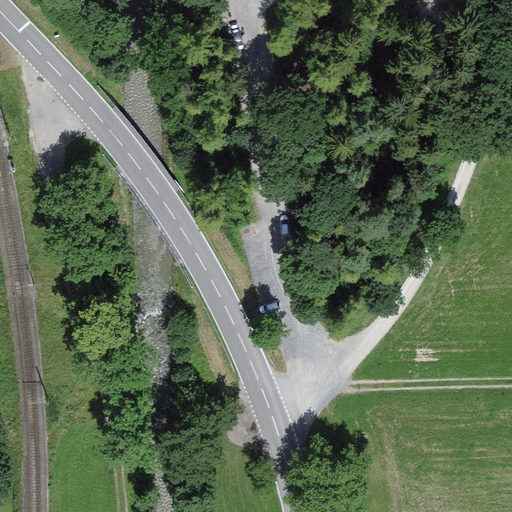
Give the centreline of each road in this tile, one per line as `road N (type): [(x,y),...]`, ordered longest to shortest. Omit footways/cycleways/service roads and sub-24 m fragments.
road 1 (secondary): [(0,11),(112,133),(194,250),(253,368),(299,511)]
road 2 (track): [(261,0),(258,163),(267,221),(285,305),(324,377)]
road 3 (track): [(511,50),(435,241),(369,339),(324,377)]
road 4 (track): [(122,511),(97,366),(72,298)]
road 5 (track): [(324,377),(348,386),(511,382)]
